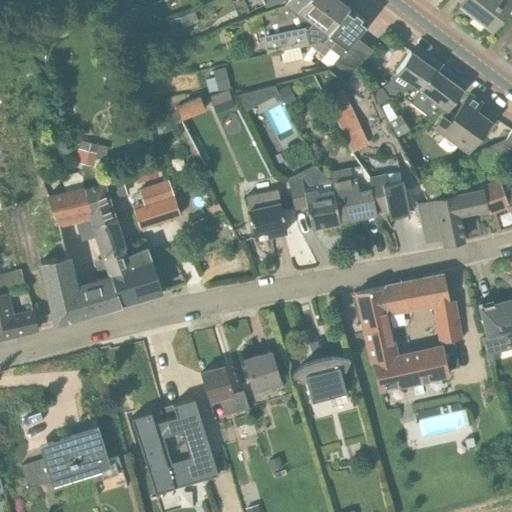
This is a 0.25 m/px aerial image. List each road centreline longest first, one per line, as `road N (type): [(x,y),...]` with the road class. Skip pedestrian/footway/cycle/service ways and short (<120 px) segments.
road 1 (residential): [(0,355),(511,242)]
road 2 (secondary): [(511,91),(391,0)]
